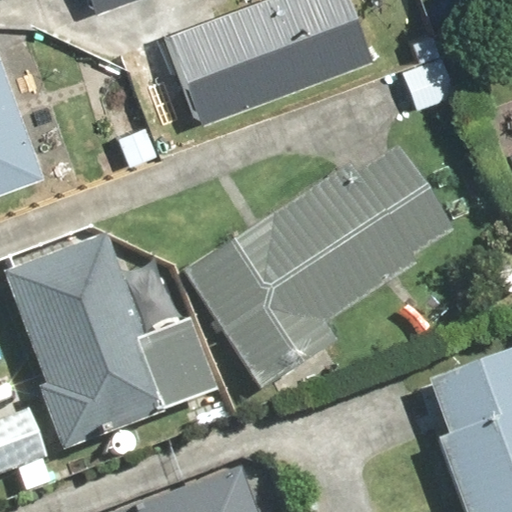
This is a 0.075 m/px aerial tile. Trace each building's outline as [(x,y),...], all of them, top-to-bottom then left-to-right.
[(84,0),(89,15),(136,0),(84,0)] [(197,119),(369,56),(348,0),(260,0),(166,34),(197,119)] [(0,73),(0,190),(38,176),(0,73)] [(135,97),(100,112),(126,173),(161,159),(135,97)] [(338,164),(174,274),(255,394),(328,345),(316,327),(450,237),(393,152),(349,181),(338,164)] [(0,270),(0,283),(43,400),(64,457),(157,422),(153,413),(207,393),(182,324),(136,340),(97,235),(0,270)] [(511,511),(511,349),(422,383),(444,440),(434,444),(459,511),(511,511)] [(28,411),(0,422),(0,471),(45,454),(28,411)] [(240,511),(223,468),(111,511),(240,511)]
